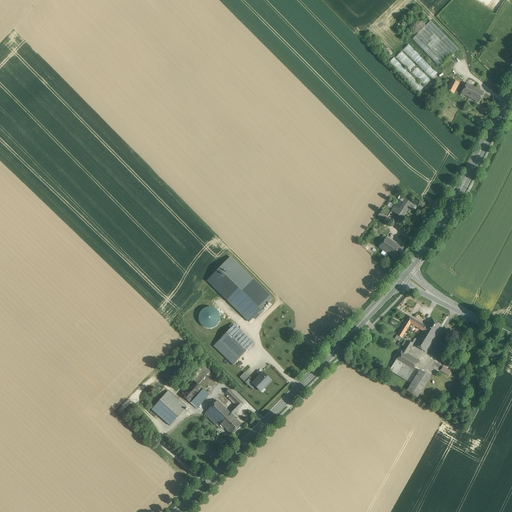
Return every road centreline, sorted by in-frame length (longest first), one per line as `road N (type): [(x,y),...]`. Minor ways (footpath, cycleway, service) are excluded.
road 1 (primary): [(406,274),(177,511)]
road 2 (primary): [(511,87),(406,274)]
road 3 (secondary): [(406,274),(511,335)]
